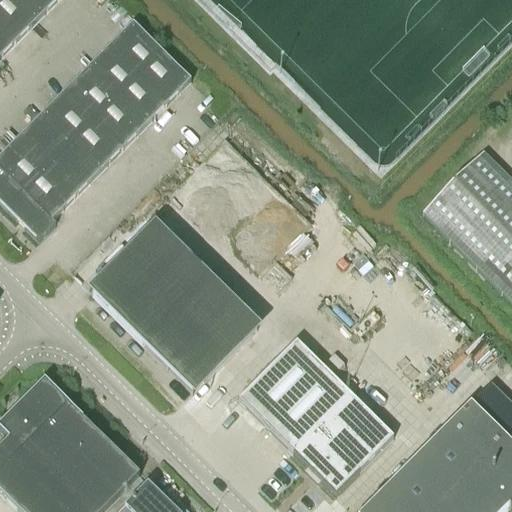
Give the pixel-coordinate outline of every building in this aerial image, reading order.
[(0,0),(0,62),(62,0),(0,0)] [(51,226),(191,86),(133,28),(0,160),(0,208),(38,247),(55,230),(51,226)] [(511,187),(482,158),(422,218),(511,307),(511,187)] [(161,330),(144,348),(191,394),(201,385),(203,387),(211,379),(161,330)] [(392,444),(295,348),(238,406),(335,502),(392,444)] [(0,499),(12,511),(107,511),(139,480),(43,385),(0,428),(0,437),(7,445),(0,451),(0,499)] [(368,511),(508,511),(511,508),(511,452),(469,410),(368,511)] [(168,511),(145,489),(122,511),(168,511)]
